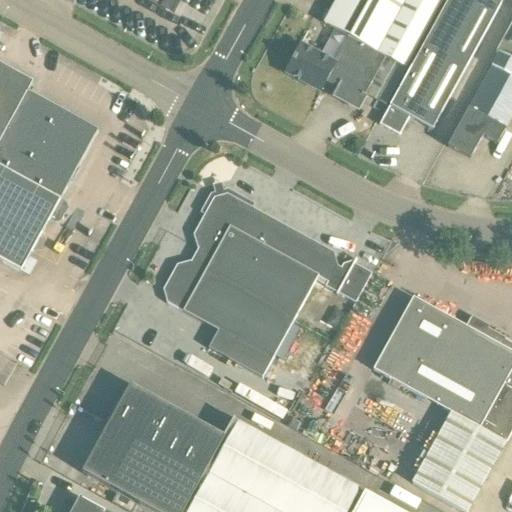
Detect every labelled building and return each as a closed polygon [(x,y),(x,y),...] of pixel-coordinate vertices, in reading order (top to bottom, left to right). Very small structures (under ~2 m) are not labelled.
[(148,0),(173,13),(180,0),(148,0)] [(327,83),(333,87),(336,82),(340,84),(334,96),(358,109),(386,59),(406,70),(444,0),(329,0),(331,4),(335,6),(324,25),(349,39),(335,65),(301,47),(286,75),(321,94),(327,83)] [(491,0),(449,0),(426,43),(380,126),(400,137),(409,119),(432,132),(467,68),(501,5),(491,0)] [(497,146),(511,119),(511,24),(497,52),(500,54),(448,148),(466,158),(478,136),(497,146)] [(0,261),(21,273),(50,220),(56,223),(61,222),(68,210),(66,205),(60,202),(99,131),(28,92),(33,83),(0,64),(0,261)] [(224,192),(215,195),(216,199),(214,199),(194,237),(198,250),(191,263),(177,267),(164,292),(168,305),(273,362),(318,279),(267,251),(281,225),(227,196),(225,196),(224,192)] [(354,265),(353,267),(349,274),(338,268),(334,254),(281,225),(267,251),(318,279),(329,284),(326,289),(356,305),(372,275),(354,265)] [(411,488),(454,511),(468,511),(511,433),(511,343),(470,321),(465,329),(413,300),(373,372),(451,415),(411,488)] [(335,311),(327,326),(338,332),(346,317),(335,311)] [(253,511),(358,511),(367,495),(233,421),(223,438),(130,386),(105,430),(253,511)] [(253,511),(105,430),(81,474),(149,511),(253,511)] [(397,511),(367,495),(358,511),(397,511)] [(102,511),(79,499),(77,502),(78,503),(73,511),(70,511),(64,509),(62,511),(102,511)]
